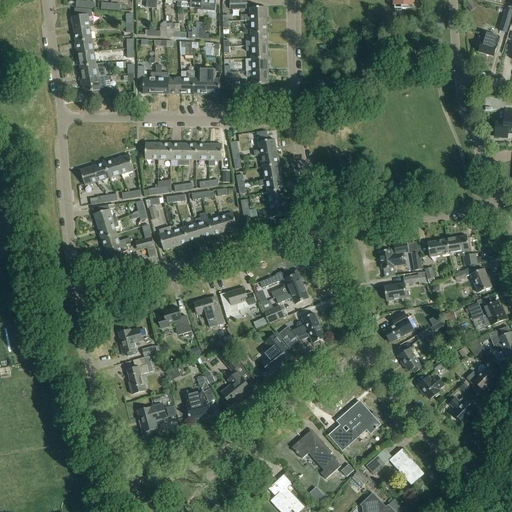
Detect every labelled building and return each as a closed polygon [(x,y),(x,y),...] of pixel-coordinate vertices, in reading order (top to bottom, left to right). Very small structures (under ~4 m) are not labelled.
[(140,2),(140,0),(146,0),(146,9),(151,10),(151,0),(134,0),(135,2),(140,2)] [(165,1),(164,0),(151,0),(151,10),(156,10),(157,1),(165,1)] [(198,10),(202,10),(202,0),(190,0),(190,4),(190,7),(198,8),(198,10)] [(215,0),(202,0),(202,10),(215,11),(215,0)] [(229,0),(230,10),(247,10),(246,0),(229,0)] [(394,0),(394,10),(413,10),(412,0),(394,0)] [(477,10),(471,2),(464,6),(470,14),(477,10)] [(250,9),(250,16),(241,17),(241,22),(250,22),(267,21),(267,8),(250,9)] [(511,10),(506,8),(503,16),(499,32),(506,34),(511,14),(511,10)] [(71,18),(73,31),(89,28),(94,27),(93,22),(88,23),(87,19),(92,18),(91,10),(85,10),(76,9),(75,9),(74,18),(71,18)] [(250,22),(251,34),(267,34),(267,21),(250,22)] [(173,39),(180,39),(180,34),(179,34),(180,24),(175,24),(174,29),(166,28),(168,38),(173,38),(173,39)] [(76,44),(92,41),(89,28),(73,31),(76,44)] [(198,40),(205,41),(205,35),(206,30),(196,30),(195,35),(199,35),(198,40)] [(479,53),(494,58),(499,40),(500,38),(484,33),(483,35),(480,34),(476,47),(480,48),(479,53)] [(267,34),(251,34),(251,41),(246,42),(246,47),(251,47),(268,46),(267,34)] [(78,56),(94,53),(92,41),(76,44),(78,56)] [(192,50),(192,44),(179,44),(180,56),(181,56),(185,56),(185,59),(193,59),(193,57),(191,57),(192,50)] [(218,56),(219,46),(219,45),(205,44),(206,56),(213,57),(213,56),(218,56)] [(251,47),(251,60),(268,59),(268,46),(251,47)] [(31,62),(30,49),(0,52),(0,63),(0,65),(31,62)] [(80,69),(96,66),(94,53),(78,56),(80,69)] [(251,60),(252,72),(268,72),(268,59),(251,60)] [(80,69),(82,81),(103,77),(106,77),(105,71),(107,69),(106,64),(96,66),(80,69)] [(156,96),(156,79),(144,79),(145,68),(138,68),(137,81),(143,81),(143,95),(156,96)] [(200,80),(194,80),(194,97),(207,97),(207,70),(200,70),(200,80)] [(208,70),(207,70),(207,97),(220,97),(221,80),(214,80),(214,72),(208,72),(208,70)] [(187,72),(187,73),(182,73),(182,79),(182,96),(194,97),(194,80),(194,72),(187,72)] [(269,85),(268,72),(252,72),(252,85),(269,85)] [(103,77),(82,81),(85,94),(98,92),(100,98),(113,95),(112,88),(107,89),(105,82),(110,81),(109,77),(103,77)] [(156,79),(156,96),(169,96),(169,79),(156,79)] [(182,96),(182,79),(169,79),(169,96),(182,96)] [(248,84),(226,85),(226,90),(230,90),(231,93),(235,93),(235,94),(248,94),(248,84)] [(509,139),(510,135),(511,134),(511,113),(507,113),(507,123),(498,123),(498,139),(509,139)] [(258,143),(259,151),(253,152),(254,155),(259,154),(260,156),(276,153),(274,140),(258,143)] [(230,144),(233,160),(240,159),(237,143),(230,144)] [(158,161),(158,144),(145,144),(145,160),(158,161)] [(164,167),(164,161),(170,161),(171,144),(158,144),(158,161),(158,167),(164,167)] [(171,144),(170,161),(178,161),(178,166),(183,167),(183,145),(171,144)] [(189,161),(196,161),(196,145),(183,145),(183,167),(189,167),(189,161)] [(196,145),(196,161),(208,162),(209,145),(196,145)] [(215,167),(215,162),(221,162),(221,145),(209,145),(208,162),(209,162),(209,167),(215,167)] [(260,156),(262,168),(278,166),(276,153),(260,156)] [(116,160),(121,175),(133,172),(129,156),(116,160)] [(241,169),(240,159),(233,160),(235,170),(241,169)] [(116,160),(104,163),(109,179),(121,175),(116,160)] [(104,163),(92,167),(97,183),(109,179),(104,163)] [(262,168),(264,180),(264,181),(280,178),(278,166),(262,168)] [(84,187),(97,183),(92,167),(80,171),(84,187)] [(238,187),(244,185),(243,176),(236,178),(238,187)] [(283,191),(280,178),(264,181),(264,180),(259,181),(260,186),(265,185),(266,194),(283,191)] [(158,189),(159,195),(168,194),(167,192),(171,192),(171,186),(170,181),(157,182),(158,189)] [(246,194),(244,185),(238,187),(239,195),(246,194)] [(140,190),(131,192),(132,199),(141,197),(140,190)] [(285,203),(283,191),(266,194),(268,206),(285,203)] [(123,200),(132,199),(131,192),(121,194),(123,200)] [(116,194),(107,196),(108,202),(117,201),(116,194)] [(99,204),(108,202),(107,196),(98,197),(99,204)] [(136,203),(139,211),(145,210),(143,201),(136,203)] [(242,212),(249,210),(247,201),(241,202),(242,212)] [(287,216),(285,203),(268,206),(271,219),(287,216)] [(153,220),(159,218),(155,207),(149,208),(153,220)] [(145,210),(139,211),(141,220),(148,218),(145,210)] [(249,210),(242,212),(244,221),(250,219),(249,210)] [(113,223),(112,223),(117,221),(115,216),(111,217),(109,211),(93,216),(97,228),(113,223)] [(232,214),(220,217),(224,233),(237,230),(232,214)] [(212,237),(224,233),(220,217),(207,221),(212,237)] [(207,221),(202,223),(201,219),(195,220),(196,224),(195,225),(200,240),(212,237),(207,221)] [(116,235),(113,223),(97,228),(101,240),(116,235)] [(195,225),(183,228),(188,244),(200,240),(195,225)] [(142,228),(146,241),(152,239),(149,226),(142,228)] [(159,230),(160,235),(158,236),(163,251),(175,248),(171,232),(172,232),(171,227),(159,230)] [(183,228),(172,232),(171,232),(175,248),(188,244),(183,228)] [(125,246),(124,241),(118,242),(116,235),(101,240),(104,252),(125,246)] [(449,255),(459,253),(460,257),(463,257),(465,268),(477,265),(475,255),(470,256),(469,251),(466,237),(447,240),(449,255)] [(155,248),(152,239),(146,241),(136,243),(138,252),(155,248)] [(429,258),(449,255),(447,240),(427,243),(429,258)] [(394,267),(406,265),(404,254),(409,253),(407,242),(394,245),(395,251),(391,252),(391,251),(379,253),(381,270),(394,268),(394,267)] [(125,246),(104,252),(108,265),(124,260),(122,253),(128,251),(126,246),(125,246)] [(422,270),(420,259),(419,253),(411,254),(414,272),(422,270)] [(428,281),(434,279),(431,268),(425,270),(428,281)] [(491,288),(484,270),(483,270),(470,275),(477,294),(491,288)] [(464,272),(454,276),(450,278),(453,284),(467,278),(464,272)] [(408,275),(409,278),(403,279),(404,286),(419,283),(419,286),(426,285),(424,273),(408,275)] [(270,294),(273,300),(276,298),(302,287),(297,275),(288,279),(284,280),(287,287),(270,294)] [(386,302),(406,299),(404,285),(384,287),(386,302)] [(302,287),(276,298),(279,305),(292,299),(295,305),(308,299),(302,287)] [(253,293),(246,296),(244,289),(227,294),(229,301),(222,304),(225,313),(227,319),(239,315),(237,310),(236,305),(247,302),(249,307),(257,304),(253,293)] [(198,316),(205,314),(210,329),(224,324),(219,306),(213,308),(211,299),(194,304),(198,316)] [(472,319),(482,315),(487,328),(506,320),(503,313),(502,313),(497,302),(483,307),(483,308),(479,309),(477,304),(467,308),(472,319)] [(269,325),(284,319),(279,307),(264,313),(269,325)] [(168,324),(174,322),(178,336),(190,332),(186,316),(180,318),(178,308),(163,312),(164,316),(158,318),(161,330),(169,328),(168,324)] [(394,327),(384,333),(390,344),(411,332),(414,330),(404,312),(391,319),(394,325),(394,327)] [(302,320),(307,332),(319,327),(314,315),(302,320)] [(440,316),(432,317),(432,325),(440,324),(440,316)] [(259,321),(262,328),(268,325),(265,319),(259,321)] [(440,324),(431,329),(435,336),(444,331),(440,324)] [(307,332),(296,337),(300,341),(298,342),(299,343),(310,339),(312,344),(325,339),(319,327),(307,332)] [(279,336),(282,340),(286,336),(290,341),(294,337),(296,337),(288,328),(279,336)] [(130,331),(118,334),(121,347),(120,348),(122,354),(126,353),(127,358),(136,355),(133,344),(141,341),(138,330),(130,332),(130,331)] [(427,332),(417,337),(419,342),(429,337),(429,336),(427,332)] [(489,336),(496,353),(498,352),(499,354),(504,352),(507,358),(511,355),(511,337),(511,334),(499,339),(496,333),(489,336)] [(265,344),(270,351),(266,355),(268,358),(266,360),(260,364),(270,375),(278,368),(287,360),(282,354),(287,350),(275,335),(265,344)] [(286,336),(282,340),(290,349),(298,342),(300,341),(296,337),(294,337),(290,341),(286,336)] [(490,359),(484,351),(480,345),(479,343),(477,341),(468,348),(475,357),(479,354),(486,363),(490,359)] [(145,358),(157,354),(155,348),(143,351),(145,358)] [(459,352),(463,358),(469,354),(465,348),(459,352)] [(228,351),(224,354),(220,358),(232,373),(235,371),(237,373),(227,381),(230,385),(221,393),(231,406),(250,390),(244,383),(250,378),(228,351)] [(419,358),(416,360),(409,351),(398,358),(401,363),(403,363),(409,373),(412,370),(415,374),(421,370),(419,366),(423,363),(423,361),(421,358),(419,358)] [(203,356),(197,360),(200,365),(206,362),(203,356)] [(149,357),(143,359),(132,362),(134,369),(126,371),(133,395),(147,391),(145,385),(143,386),(140,375),(153,372),(149,357)] [(436,372),(446,365),(443,360),(432,368),(436,372)] [(480,373),(482,375),(479,378),(473,373),(466,380),(473,387),(475,385),(484,393),(488,388),(487,387),(496,379),(487,370),(486,370),(482,366),(480,366),(478,368),(478,370),(480,373)] [(205,377),(209,385),(214,383),(210,375),(205,377)] [(439,394),(437,392),(445,386),(437,376),(430,382),(428,379),(417,387),(420,392),(423,392),(430,401),(439,394)] [(208,388),(203,378),(197,381),(203,391),(208,388)] [(467,397),(472,393),(469,389),(465,385),(460,389),(467,397)] [(205,401),(203,402),(201,392),(184,396),(186,406),(188,416),(188,418),(189,417),(190,421),(208,416),(205,401)] [(471,416),(476,412),(462,398),(458,403),(454,399),(449,406),(455,411),(452,414),(462,424),(467,419),(470,416),(471,416)] [(372,414),(371,416),(359,403),(337,422),(342,429),(345,426),(355,437),(366,427),(372,434),(380,427),(375,421),(377,420),(377,418),(374,414),(372,414)] [(156,429),(154,423),(154,422),(166,419),(162,405),(139,411),(140,416),(138,416),(141,426),(139,426),(142,437),(150,435),(149,431),(156,429)] [(328,436),(340,450),(347,444),(335,430),(328,436)] [(326,481),(341,467),(332,457),(333,455),(319,439),(314,443),(307,435),(292,449),(301,460),(308,454),(323,472),(320,474),(326,481)] [(411,486),(424,475),(413,463),(412,464),(401,451),(390,462),(411,486)] [(374,475),(385,465),(377,457),(367,466),(374,475)] [(349,474),(354,470),(347,463),(343,467),(349,474)] [(369,480),(358,471),(354,474),(355,475),(352,478),(360,487),(361,488),(369,480)] [(283,477),(280,480),(268,490),(276,498),(271,503),(279,511),(290,511),(292,511),(300,511),(304,509),(287,490),(292,486),(283,477)] [(317,487),(311,492),(319,502),(326,497),(317,487)] [(372,494),(359,507),(360,511),(393,511),(388,506),(385,508),(372,494)]
